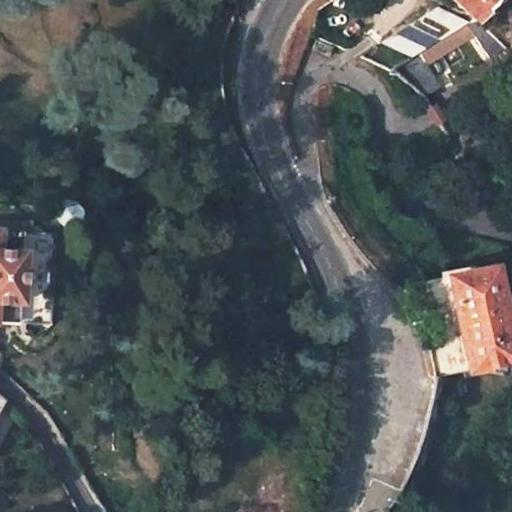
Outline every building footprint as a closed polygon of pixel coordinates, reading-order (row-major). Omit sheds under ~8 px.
[(452,0),(473,21),(475,20),(495,0),(452,0)] [(469,24),(436,7),(407,24),(438,43),(467,25),(469,24)] [(467,25),(488,60),(506,50),(483,28),(475,20),(473,21),(469,24),(467,25)] [(426,50),(392,34),(379,42),(411,59),(421,53),(426,50)] [(313,48),(329,56),(333,46),(317,39),(313,48)] [(390,72),(422,101),(439,90),(421,53),(411,59),(390,72)] [(20,232),(0,230),(0,323),(15,324),(20,232)] [(487,267),(443,277),(463,371),(507,360),(487,267)]
